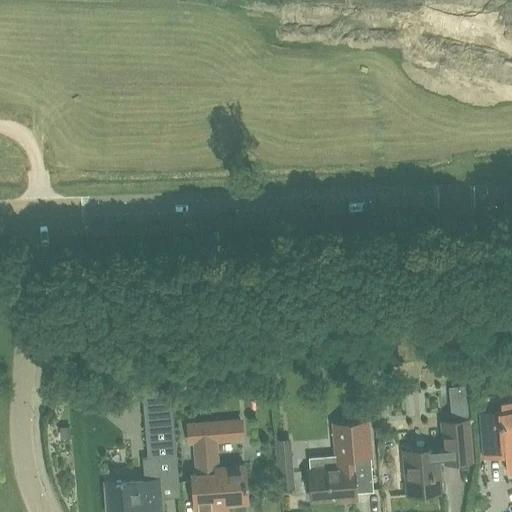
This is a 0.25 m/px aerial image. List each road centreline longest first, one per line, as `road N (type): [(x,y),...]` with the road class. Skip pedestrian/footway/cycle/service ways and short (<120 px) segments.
road 1 (tertiary): [(511,196),(39,211)]
road 2 (residential): [(35,511),(17,426),(39,211)]
